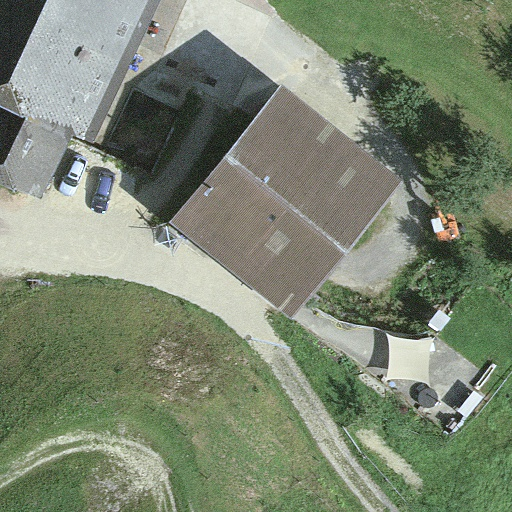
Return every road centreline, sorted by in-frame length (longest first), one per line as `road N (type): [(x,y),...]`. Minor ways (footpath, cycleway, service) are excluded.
road 1 (track): [(387,511),(240,314),(173,274),(0,213)]
road 2 (track): [(158,511),(147,466),(121,449),(60,449),(0,477)]
